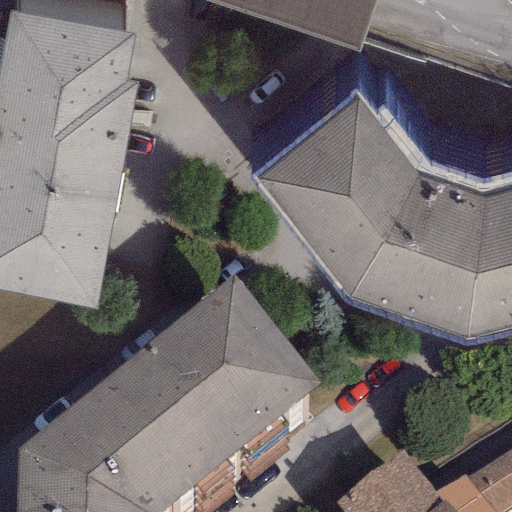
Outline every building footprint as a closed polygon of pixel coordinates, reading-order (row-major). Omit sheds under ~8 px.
[(0,242),(87,259),(117,98),(106,94),(123,1),(120,0),(9,0),(0,50),(0,242)] [(270,0),(355,29),(365,0),(270,0)] [(511,162),(481,171),(412,147),(354,76),(265,146),(352,253),(466,290),(511,278),(511,162)] [(196,511),(305,424),(229,331),(24,496),(23,511),(196,511)] [(511,469),(461,501),(469,511),(510,511),(511,511),(511,469)] [(380,511),(423,511),(409,491),(380,511)] [(469,511),(461,501),(445,511),(469,511)]
